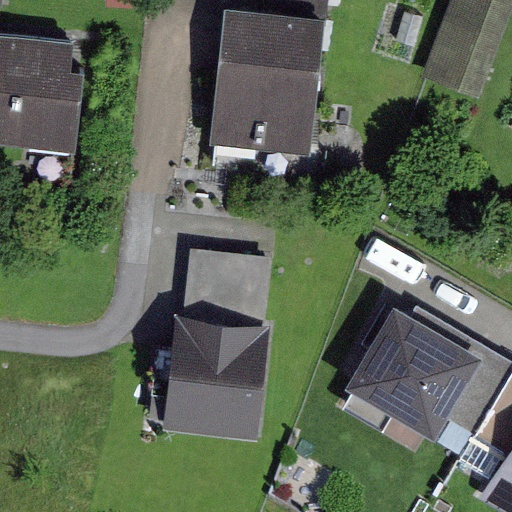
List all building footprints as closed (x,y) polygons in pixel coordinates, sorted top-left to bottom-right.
[(511,0),(450,0),(423,77),(478,97),(511,12),(511,0)] [(323,11),(240,3),(228,130),(311,137),(323,11)] [(87,25),(0,20),(0,142),(81,147),(87,25)] [(397,410),(436,432),(448,412),(484,351),(417,311),(396,300),(348,381),(397,410)] [(448,412),(481,431),(511,377),(511,352),(423,301),(417,311),(484,351),(448,412)] [(274,309),(188,305),(181,424),(268,429),(274,309)] [(511,377),(481,431),(511,448),(511,377)] [(16,391),(0,390),(0,460),(16,460),(16,391)] [(427,447),(436,432),(397,410),(388,425),(427,447)] [(511,450),(487,493),(511,507),(511,450)]
